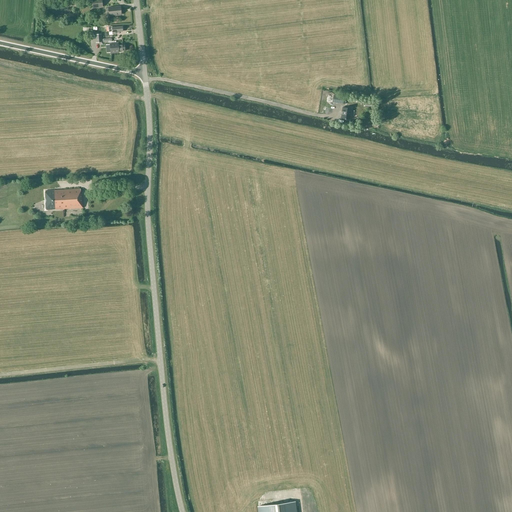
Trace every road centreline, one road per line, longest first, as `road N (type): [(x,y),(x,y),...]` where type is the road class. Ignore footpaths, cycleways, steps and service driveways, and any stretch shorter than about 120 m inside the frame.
road 1 (tertiary): [(182,511),(157,335),(143,71)]
road 2 (unclassified): [(0,43),(143,71)]
